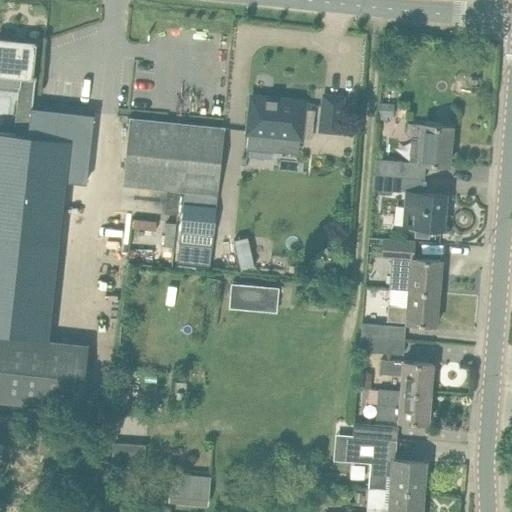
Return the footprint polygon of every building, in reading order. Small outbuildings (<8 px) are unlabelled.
[(34,44),(0,39),(0,84),(18,87),(14,134),(31,135),(34,109),(34,107),(32,107),(36,74),(33,74),(34,44)] [(249,116),(247,132),(249,132),(247,147),(273,150),(275,135),(299,137),(301,121),(303,101),(251,96),(249,116)] [(341,97),(323,96),(320,129),(338,131),(341,97)] [(90,115),(34,109),(31,135),(14,134),(0,132),(0,333),(11,335),(21,235),(63,240),(69,177),(83,178),(86,177),(91,133),(93,113),(91,113),(90,115)] [(129,120),(122,184),(166,189),(179,190),(184,191),(217,194),(223,129),(224,130),(225,127),(220,126),(220,128),(133,119),(133,117),(129,117),(128,120),(129,120)] [(406,123),(406,136),(411,136),(409,161),(375,158),(373,174),(399,176),(423,178),(424,162),(447,164),(450,126),(406,123)] [(398,190),(399,176),(373,174),(372,188),(398,190)] [(181,230),(179,244),(211,247),(213,233),(215,207),(217,194),(184,191),(183,204),(181,230)] [(402,225),(422,226),(442,228),(445,194),(405,191),(402,225)] [(382,251),(382,256),(391,257),(391,256),(392,256),(410,257),(412,257),(413,240),(383,238),(382,251)] [(390,271),(389,288),(437,292),(440,259),(420,257),(412,257),(410,257),(392,256),(391,256),(391,257),(390,271)] [(259,257),(257,271),(270,273),(271,258),(259,257)] [(227,282),(226,307),(274,309),(275,285),(227,282)] [(387,305),(386,320),(405,322),(415,323),(435,325),(437,292),(389,288),(387,305)] [(405,326),(361,323),(360,336),(404,339),(405,326)] [(11,335),(0,333),(0,401),(80,410),(87,343),(11,335)] [(404,339),(360,336),(359,351),(403,354),(404,339)] [(400,374),(399,390),(429,393),(432,363),(380,359),(379,373),(400,374)] [(377,388),(376,404),(375,419),(427,423),(429,393),(399,390),(377,388)] [(353,423),(352,436),(372,438),(379,438),(396,440),(397,426),(353,423)] [(352,436),(351,460),(371,461),(369,487),(422,491),(424,461),(404,460),(377,458),(379,438),(372,438),(352,436)] [(171,473),(169,501),(208,504),(210,475),(171,473)] [(419,511),(422,491),(369,487),(366,511),(419,511)]
